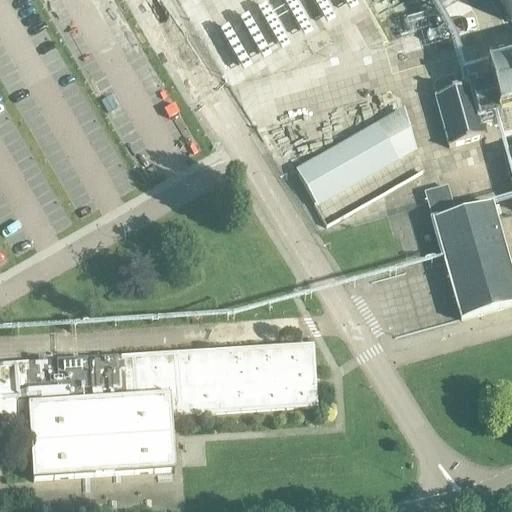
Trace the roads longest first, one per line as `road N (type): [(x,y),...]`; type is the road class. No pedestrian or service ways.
road 1 (unclassified): [(352,323),(153,0)]
road 2 (unclassified): [(0,346),(352,323)]
road 3 (unclassified): [(462,505),(352,323)]
